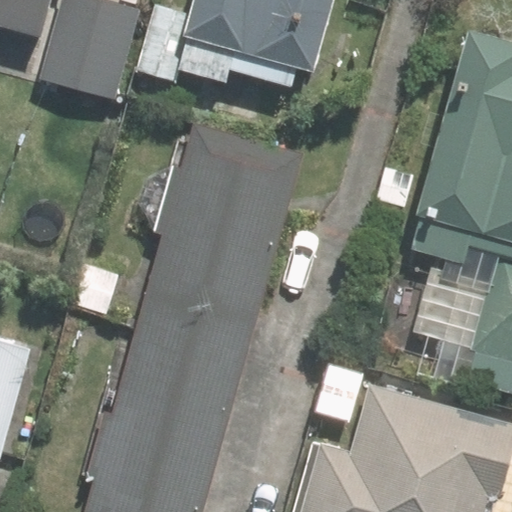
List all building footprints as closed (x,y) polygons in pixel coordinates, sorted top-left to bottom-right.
[(0,0),(0,34),(30,43),(33,33),(38,35),(48,0),(0,0)] [(109,104),(136,12),(96,0),(60,0),(36,82),(109,104)] [(302,78),(325,0),(188,0),(177,41),(302,78)] [(511,49),(460,35),(401,254),(453,268),(458,251),(511,265),(511,49)] [(201,511),(295,155),(186,127),(174,170),(165,167),(147,236),(156,239),(127,352),(115,349),(80,479),(92,482),(84,511),(201,511)] [(121,269),(81,258),(67,311),(107,322),(121,269)] [(511,271),(494,266),(462,384),(511,397),(511,271)] [(0,454),(29,351),(0,343),(0,454)] [(511,446),(511,423),(362,385),(345,453),(313,445),(296,511),(482,511),(486,499),(498,502),(511,446)]
